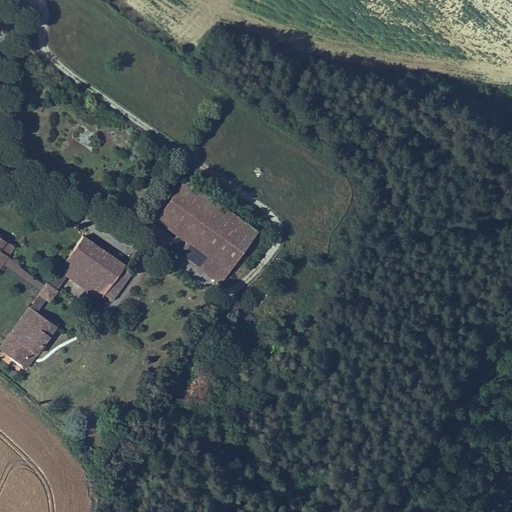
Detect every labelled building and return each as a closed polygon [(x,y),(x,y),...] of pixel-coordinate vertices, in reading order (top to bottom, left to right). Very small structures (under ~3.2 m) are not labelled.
[(90,150),(98,138),(84,130),(76,141),(90,150)] [(268,240),(193,190),(166,231),(198,252),(193,260),(219,277),(224,270),(236,277),(228,290),(233,293),(268,240)] [(0,292),(3,287),(8,291),(14,282),(19,274),(0,261),(0,248),(1,247),(0,246),(0,292)] [(26,264),(1,247),(0,248),(0,261),(19,274),(26,264)] [(109,289),(123,268),(95,249),(62,298),(59,296),(57,300),(19,274),(14,282),(54,307),(26,348),(33,353),(52,325),(62,312),(64,313),(78,291),(112,314),(116,307),(117,305),(88,286),(93,279),(109,289)] [(190,265),(228,290),(236,277),(224,270),(219,277),(193,260),(190,265)] [(117,305),(137,277),(123,268),(109,289),(93,279),(88,286),(117,305)] [(144,282),(137,277),(117,305),(116,307),(124,312),(144,282)] [(3,287),(0,292),(0,300),(1,301),(8,291),(3,287)] [(47,365),(52,369),(73,339),(52,325),(33,353),(26,348),(18,360),(28,367),(25,372),(37,380),(47,365)] [(15,365),(25,372),(28,367),(18,360),(15,365)] [(47,365),(37,380),(42,383),(52,369),(47,365)]
